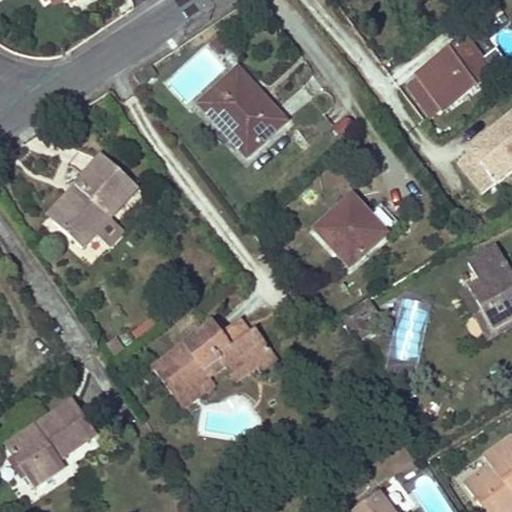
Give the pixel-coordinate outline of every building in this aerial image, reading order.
[(418,79),(407,88),(429,118),(441,109),(443,111),(489,76),(480,62),(478,63),(463,42),(417,76),(418,79)] [(237,71),(233,75),(268,113),(271,110),(237,71)] [(268,113),(233,75),(199,107),(246,158),(283,123),(271,110),(268,113)] [(470,155),(458,164),(480,194),(493,184),(494,186),(511,171),(511,116),(467,151),(470,155)] [(79,194),(52,225),(81,250),(94,235),(108,220),(110,221),(135,191),(100,158),(73,189),(79,194)] [(330,204),(345,181),(324,167),(309,190),(330,204)] [(73,189),(46,219),(52,225),(79,194),(73,189)] [(351,198),(315,232),(349,269),(385,236),(351,198)] [(108,220),(94,235),(108,247),(121,232),(110,221),(108,220)] [(479,285),(468,291),(491,334),(511,322),(511,279),(494,248),(467,263),(479,285)] [(511,322),(491,334),(468,291),(460,296),(487,343),(511,329),(511,322)] [(240,324),(234,328),(243,340),(248,336),(240,324)] [(152,371),(176,401),(206,380),(221,369),(227,378),(264,351),(252,333),(248,336),(243,340),(234,328),(220,338),(212,327),(152,371)] [(264,351),(227,378),(234,386),(254,371),(258,375),(273,364),(264,351)] [(206,380),(176,401),(182,410),(212,388),(206,380)] [(22,446),(8,456),(33,491),(64,470),(59,462),(94,437),(72,403),(19,440),(22,446)] [(511,511),(511,438),(482,460),(489,470),(464,488),(481,510),(489,504),(495,511),(511,511)] [(19,440),(5,450),(8,456),(22,446),(19,440)] [(351,511),(391,511),(377,493),(351,511)]
